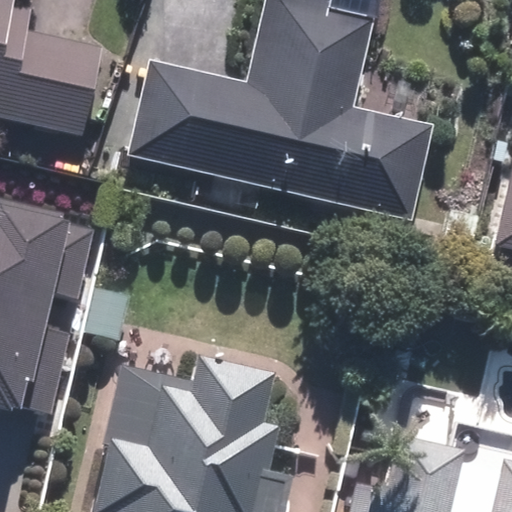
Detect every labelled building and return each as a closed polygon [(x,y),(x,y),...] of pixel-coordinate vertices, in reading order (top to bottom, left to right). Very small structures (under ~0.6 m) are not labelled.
[(8,0),(0,0),(0,128),(69,144),(92,37),(5,18),(8,0)] [(256,0),(235,88),(138,65),(115,161),(394,228),(417,132),(336,112),(361,6),(336,0),(256,0)] [(440,211),(433,244),(511,261),(511,138),(503,137),(485,221),(440,211)] [(0,422),(38,427),(48,386),(60,335),(27,327),(33,300),(66,307),(84,227),(0,207),(0,422)] [(112,346),(120,300),(81,293),(72,339),(112,346)] [(511,511),(511,337),(489,332),(473,401),(369,376),(336,511),(511,511)] [(260,475),(257,474),(266,432),(242,428),(253,379),(186,365),(180,392),(100,375),(70,511),(284,511),(284,508),(284,505),(284,502),(283,499),(282,496),(281,493),(279,490),(277,488),(275,485),(273,483),(271,481),(268,479),(266,478),(263,476),(260,475)]
